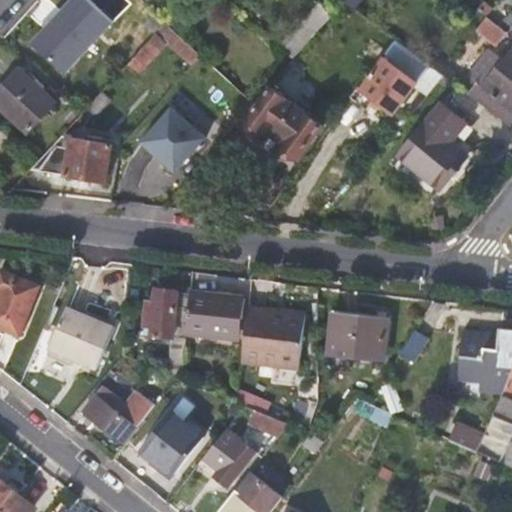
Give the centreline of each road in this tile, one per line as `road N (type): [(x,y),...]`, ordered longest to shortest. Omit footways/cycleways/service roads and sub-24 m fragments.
road 1 (residential): [(0,222),(463,271)]
road 2 (residential): [(0,403),(136,511)]
